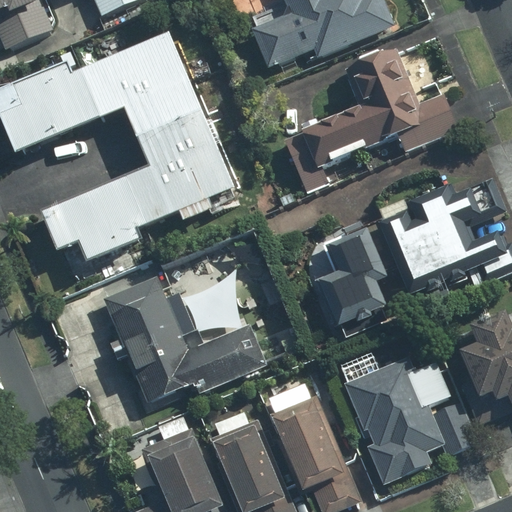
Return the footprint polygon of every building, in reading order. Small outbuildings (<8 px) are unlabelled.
[(39,0),(0,0),(0,40),(6,56),(55,36),(39,0)] [(149,0),(93,0),(102,20),(149,0)] [(288,0),(295,16),(254,32),(269,70),(316,51),(320,60),(396,30),(383,0),(288,0)] [(215,215),(210,204),(238,193),(173,40),(76,81),(72,70),(0,100),(0,116),(20,162),(127,117),(152,176),(48,220),(63,257),(85,248),(93,267),(144,245),(140,234),(182,216),(187,227),(215,215)] [(350,75),(365,113),(288,143),(310,196),(460,135),(445,99),(419,110),(397,55),(350,75)] [(398,263),(400,263),(417,301),(479,273),(485,286),(511,273),(511,246),(505,250),(499,237),(476,247),(470,232),(507,215),(493,183),(461,197),(455,185),(410,205),(415,217),(384,231),(398,263)] [(390,284),(368,233),(331,249),(344,279),(323,288),(342,332),(387,313),(377,290),(390,284)] [(269,370),(251,328),(189,354),(158,281),(106,304),(151,409),(195,390),(200,400),(269,370)] [(511,407),(511,320),(510,316),(473,332),(482,354),(455,365),(484,433),(506,424),(502,412),(511,407)] [(453,464),(485,450),(467,407),(438,420),(435,411),(454,403),(438,366),(419,374),(413,362),(397,369),(389,351),(339,372),(347,390),(375,455),(371,457),(387,494),(391,493),(435,474),(430,461),(449,453),(452,461),(453,464)] [(345,511),(362,505),(319,399),(273,418),(307,499),(315,496),(322,511),(345,511)] [(243,511),(294,511),(257,425),(214,444),(243,511)] [(226,511),(192,432),(146,452),(168,503),(146,511),(226,511)]
